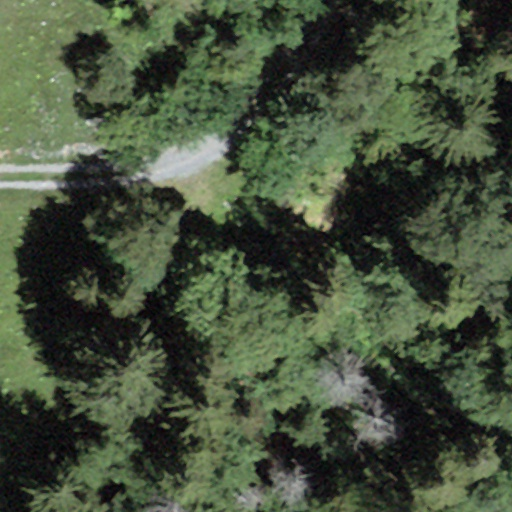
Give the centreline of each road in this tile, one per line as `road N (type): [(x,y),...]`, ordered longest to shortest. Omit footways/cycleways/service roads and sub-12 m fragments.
road 1 (track): [(161,164),(199,149),(273,87),(324,0)]
road 2 (track): [(0,175),(98,175),(161,164)]
